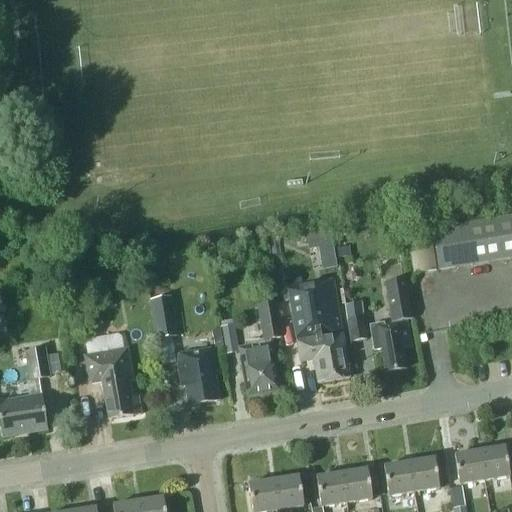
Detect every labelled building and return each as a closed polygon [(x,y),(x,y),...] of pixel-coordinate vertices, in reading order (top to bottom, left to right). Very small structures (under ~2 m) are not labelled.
[(511,259),(511,217),(432,231),(438,271),(471,266),(511,259)] [(330,233),(321,234),(323,248),(332,246),(330,233)] [(435,271),(431,247),(410,251),(414,275),(435,271)] [(135,279),(132,260),(97,266),(99,284),(135,279)] [(411,321),(404,281),(384,284),(391,324),(368,327),(373,352),(381,351),(384,374),(404,370),(400,348),(409,347),(405,322),(411,321)] [(349,379),(333,282),(287,290),(299,364),(313,362),(317,385),(349,379)] [(177,339),(170,298),(149,301),(156,342),(177,339)] [(246,396),(278,391),(273,361),(270,344),(269,341),(282,339),(276,303),(257,307),(261,330),(262,340),(245,343),(245,345),(238,346),(241,367),(246,396)] [(345,306),(347,322),(350,344),(366,341),(361,304),(345,306)] [(239,354),(234,326),(220,329),(220,330),(223,349),(225,357),(239,354)] [(223,349),(220,330),(212,332),(215,350),(223,349)] [(121,338),(118,336),(86,341),(84,344),(86,358),(83,359),(88,387),(102,384),(109,422),(133,418),(133,417),(141,415),(138,399),(131,401),(128,384),(131,383),(125,352),(123,352),(121,338)] [(219,377),(214,349),(175,357),(181,389),(185,389),(188,407),(218,402),(214,378),(219,377)] [(49,380),(44,350),(24,354),(28,383),(38,382),(49,380)] [(41,396),(30,398),(0,403),(0,432),(1,439),(47,432),(41,396)] [(505,448),(479,453),(484,483),(510,479),(505,448)] [(484,483),(479,453),(454,457),(459,487),(484,483)] [(434,460),(408,464),(414,494),(439,490),(434,460)] [(414,494),(408,464),(383,468),(388,498),(414,494)] [(341,475),(346,505),(371,501),(366,471),(341,475)] [(321,510),(346,505),(341,475),(315,480),(321,510)] [(273,482),(277,511),(303,508),(298,478),(273,482)] [(251,511),(277,511),(273,482),(247,486),(251,511)] [(138,503),(139,511),(165,511),(163,499),(138,503)] [(139,511),(138,503),(113,507),(113,511),(139,511)]
